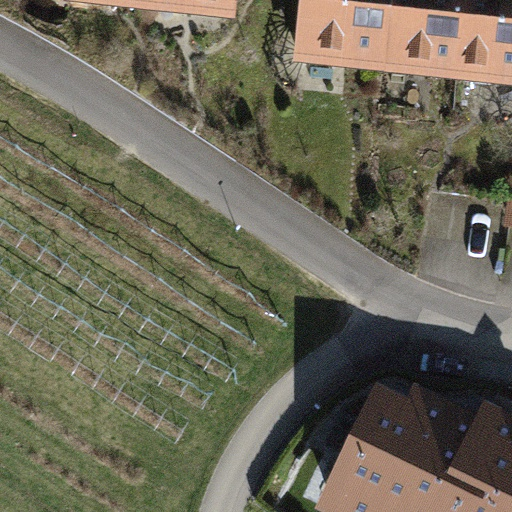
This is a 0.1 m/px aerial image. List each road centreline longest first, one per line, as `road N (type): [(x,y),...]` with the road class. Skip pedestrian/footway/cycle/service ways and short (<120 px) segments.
road 1 (residential): [(0,41),(262,194),(404,299)]
road 2 (residential): [(230,511),(246,465),(305,381),(404,299)]
